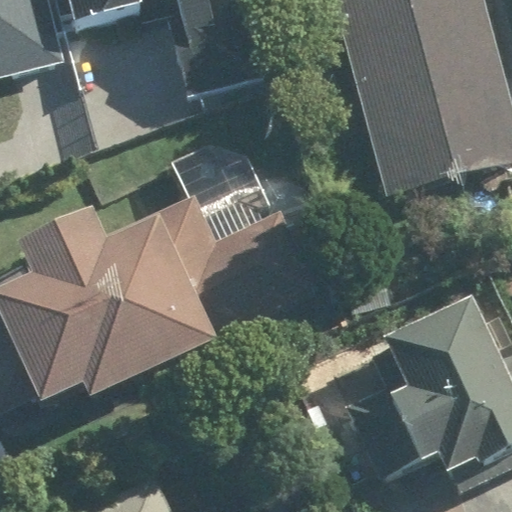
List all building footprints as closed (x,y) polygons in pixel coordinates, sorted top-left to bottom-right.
[(0,0),(0,81),(69,65),(53,0),(0,0)] [(269,85),(246,0),(83,0),(93,36),(163,18),(160,6),(183,0),(192,0),(202,36),(186,40),(202,102),(269,85)] [(511,51),(498,0),(341,0),(396,204),(511,173),(511,51)] [(107,396),(114,410),(237,355),(230,341),(330,295),(294,216),(222,248),(202,205),(123,240),(114,220),(43,253),(57,284),(0,310),(0,391),(15,424),(55,405),(61,417),(107,396)] [(407,394),(373,410),(407,480),(441,463),(452,485),(511,455),(511,348),(490,303),(388,353),(407,394)] [(179,511),(165,482),(101,511),(179,511)]
